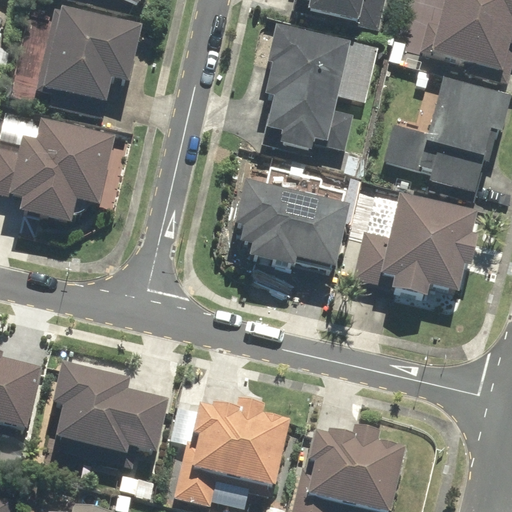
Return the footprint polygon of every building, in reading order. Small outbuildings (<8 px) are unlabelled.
[(128,0),(148,8),(151,0),(128,0)] [(383,34),(389,0),(292,0),(290,16),(383,34)] [(511,0),(452,0),(445,30),(431,27),(424,53),(511,76),(511,74),(511,0)] [(148,29),(57,10),(40,93),(113,108),(118,83),(136,87),(148,29)] [(341,113),(356,46),(283,30),(274,68),(279,69),(273,100),(281,102),(273,139),(287,142),(285,151),(318,158),(320,149),(349,155),(357,116),(341,113)] [(412,44),(395,42),(394,48),(393,51),(393,53),(391,67),(409,69),(412,44)] [(437,71),(415,68),(411,92),(433,96),(437,71)] [(511,130),(511,94),(449,80),(436,138),(395,128),(386,166),(436,178),(433,189),(495,203),(511,130)] [(121,138),(46,121),(41,143),(28,140),(24,156),(0,150),(0,196),(28,202),(24,217),(77,229),(82,205),(105,210),(121,138)] [(355,208),(252,184),(241,230),(252,232),(248,248),(259,250),(256,262),(301,272),(303,264),(340,273),(355,208)] [(484,214),(404,197),(394,242),(366,235),(355,284),(434,302),(437,291),(466,297),(472,269),(479,270),(486,239),(479,237),(484,214)] [(375,203),(358,199),(352,226),(369,230),(375,203)] [(0,424),(30,432),(44,371),(8,362),(9,356),(0,354),(0,424)] [(135,382),(68,367),(59,408),(68,410),(58,454),(133,471),(137,452),(164,458),(176,404),(132,394),(135,382)] [(282,490),(296,422),(269,417),(271,408),(243,402),(242,411),(220,406),(219,410),(203,406),(195,445),(189,443),(176,503),(214,510),(221,477),(282,490)] [(313,428),(295,511),(332,511),(334,504),(374,511),(397,511),(410,448),(385,443),(387,434),(359,429),(358,437),(313,428)] [(119,474),(117,493),(138,496),(144,496),(146,477),(119,474)] [(135,511),(138,496),(117,493),(114,511),(135,511)] [(0,511),(15,511),(17,502),(0,498),(0,511)]
